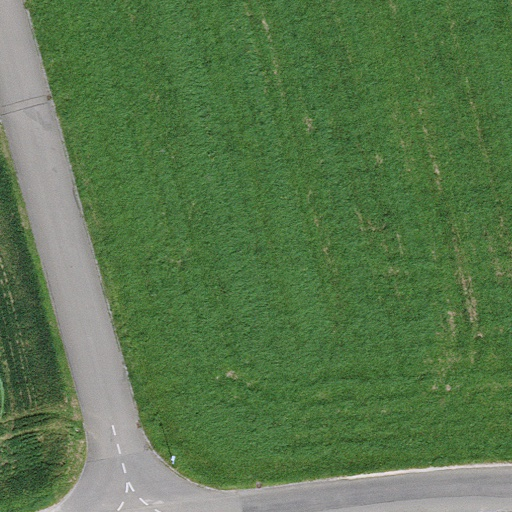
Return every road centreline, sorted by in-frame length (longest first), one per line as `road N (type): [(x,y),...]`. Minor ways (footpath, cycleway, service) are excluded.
road 1 (residential): [(0,25),(124,511)]
road 2 (residential): [(511,490),(228,511)]
